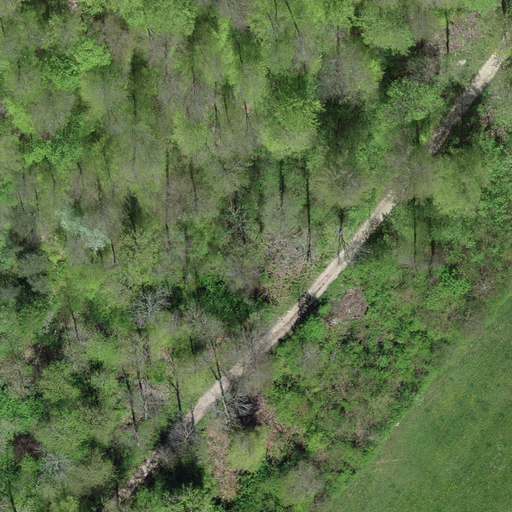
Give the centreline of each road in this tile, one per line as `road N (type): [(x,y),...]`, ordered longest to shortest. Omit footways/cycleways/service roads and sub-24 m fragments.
road 1 (track): [(123,511),(409,202),(511,25)]
road 2 (track): [(0,118),(70,0)]
